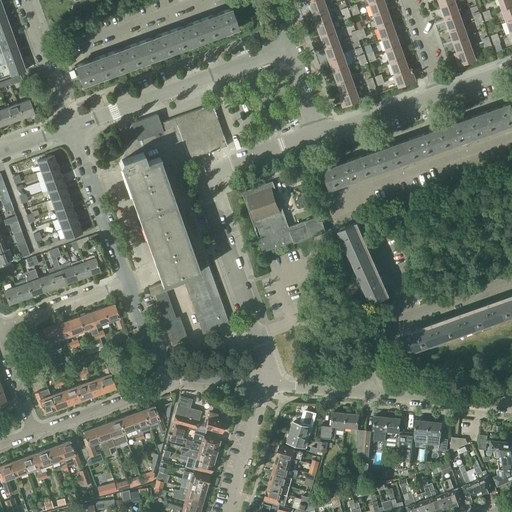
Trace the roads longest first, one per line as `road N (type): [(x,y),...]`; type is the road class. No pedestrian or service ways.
road 1 (residential): [(265,384),(267,363),(203,182),(319,132)]
road 2 (residential): [(70,127),(288,46)]
road 3 (residential): [(368,393),(377,327),(511,279)]
road 4 (residential): [(46,57),(203,1)]
road 5 (residential): [(128,281),(70,127)]
road 6 (residential): [(511,408),(368,393)]
road 7 (residential): [(32,432),(165,383)]
road 8 (residential): [(0,327),(128,281)]
road 9 (residential): [(229,511),(265,384)]
road 10 (residential): [(319,132),(440,90)]
